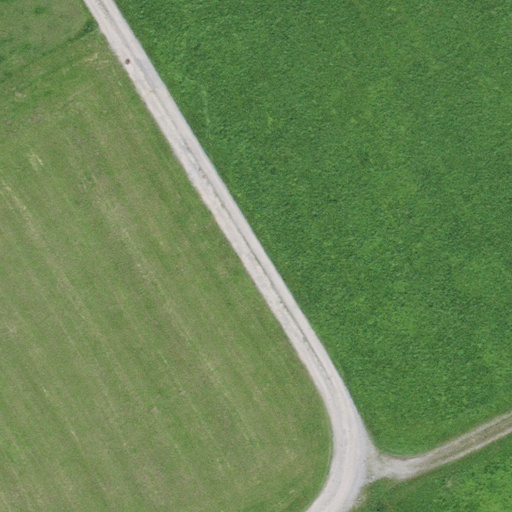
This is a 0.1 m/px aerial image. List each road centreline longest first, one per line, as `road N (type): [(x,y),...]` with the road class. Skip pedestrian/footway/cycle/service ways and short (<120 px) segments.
road 1 (track): [(340,511),(356,490),(363,435),(102,0)]
road 2 (track): [(361,470),(416,474),(511,432)]
